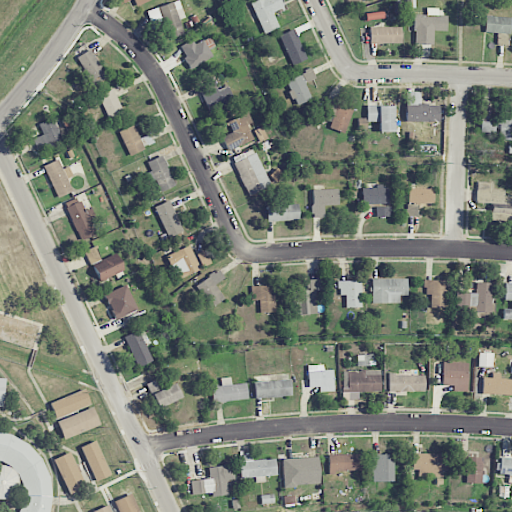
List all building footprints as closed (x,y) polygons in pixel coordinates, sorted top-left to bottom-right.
[(185,17),(178,0),(176,0),(146,11),(151,25),(164,20),(170,39),(184,33),(179,19),(185,17)] [(278,27),(272,12),(282,7),(279,0),(254,0),(249,2),(263,34),(278,27)] [(364,20),(383,19),(383,12),(364,13),(364,20)] [(447,31),(447,15),(414,15),(413,44),(432,45),(433,31),(447,31)] [(511,17),(485,16),(484,32),(510,33),(511,17)] [(401,43),(402,27),(369,26),(368,42),(401,43)] [(291,65),(306,59),(293,29),(278,35),(291,65)] [(507,45),(507,34),(496,33),(496,44),(507,45)] [(194,44),(192,40),(179,47),(190,68),(213,57),(204,39),(194,44)] [(77,56),(92,85),(106,78),(91,49),(77,56)] [(305,82),(315,79),(312,70),(286,78),(294,104),(310,100),(305,82)] [(209,112),(234,100),(227,85),(219,89),(215,80),(197,88),(209,112)] [(122,113),(113,89),(98,94),(107,119),(122,113)] [(405,121),(439,122),(439,105),(419,104),(420,92),(406,91),(405,121)] [(321,119),(331,122),(329,128),(345,133),(352,105),(327,98),(321,119)] [(393,105),(366,105),(366,121),(378,122),(378,131),(393,131),(393,105)] [(480,114),(479,131),(497,132),(497,140),(511,140),(511,109),(499,109),(499,115),(480,114)] [(253,140),(247,125),(253,122),(249,113),(227,121),(232,132),(222,136),(227,150),(253,140)] [(38,123),(43,136),(32,139),(36,150),(61,142),(53,118),(38,123)] [(118,131),(129,156),(144,150),(134,125),(118,131)] [(42,134),(38,126),(27,131),(31,139),(42,134)] [(248,196),(271,186),(254,149),(231,160),(248,196)] [(158,191),(173,187),(164,155),(148,160),(158,191)] [(66,178),(72,176),(68,166),(61,169),(57,159),(43,165),(57,198),(72,191),(66,178)] [(511,196),(505,196),(505,190),(494,189),(494,182),(478,182),(478,202),(492,202),(491,213),(511,213),(511,196)] [(362,204),(388,204),(389,187),(362,186),(362,204)] [(434,189),(408,188),(407,202),(433,203),(434,189)] [(339,205),(338,189),(312,190),(312,218),(323,218),(322,205),(339,205)] [(184,207),(180,195),(154,206),(167,237),(182,231),(174,211),(184,207)] [(80,241),(97,233),(87,211),(85,212),(80,201),(65,207),(80,241)] [(407,203),(406,216),(416,216),(417,204),(407,203)] [(265,204),(266,221),(298,220),(298,204),(265,204)] [(391,206),(376,207),(376,216),(391,216),(391,206)] [(170,263),(182,258),(189,274),(200,269),(189,245),(167,255),(170,263)] [(123,270),(116,254),(91,264),(99,281),(123,270)] [(210,307),(224,298),(215,284),(225,278),(219,269),(195,285),(210,307)] [(307,290),(292,290),(293,315),(316,314),(315,291),(321,290),(321,279),(307,279),(307,290)] [(407,279),(371,279),(371,303),(399,303),(399,295),(407,295),(407,279)] [(447,280),(423,279),(423,296),(430,297),(430,307),(446,307),(447,280)] [(337,281),(337,295),(345,295),(345,307),(361,307),(361,280),(337,281)] [(491,312),(492,283),(476,282),(476,293),(455,292),(455,311),(491,312)] [(102,295),(114,319),(137,309),(125,284),(102,295)] [(250,285),(251,300),(259,300),(259,312),(275,312),(274,285),(250,285)] [(123,337),(137,367),(152,360),(138,330),(123,337)] [(492,352),(477,352),(476,366),(491,367),(492,352)] [(356,355),(357,365),(373,365),(372,354),(356,355)] [(468,363),(442,362),(442,385),(453,385),(453,391),(467,391),(468,363)] [(319,392),(334,391),(333,369),(323,370),(323,364),(307,365),(307,387),(319,386),(319,392)] [(343,370),(342,392),(350,392),(350,399),(358,399),(358,391),(380,392),(381,371),(343,370)] [(500,373),(491,372),(491,377),(481,377),(481,394),(511,394),(511,378),(500,378),(500,373)] [(424,374),(387,375),(388,391),(425,391),(424,374)] [(165,387),(161,376),(146,383),(157,408),(181,397),(174,383),(165,387)] [(212,403),(248,398),(245,382),(230,385),(229,377),(220,378),(220,384),(210,385),(212,403)] [(254,381),(254,398),(291,396),(291,380),(254,381)] [(0,511),(47,511),(48,511),(51,484),(43,463),(29,444),(10,434),(0,432),(0,398),(2,398),(4,383),(0,382),(0,511)] [(49,402),(55,418),(91,405),(85,389),(49,402)] [(57,419),(63,438),(99,426),(93,408),(57,419)] [(95,481),(110,475),(95,440),(80,447),(95,481)] [(84,485),(70,452),(53,459),(67,492),(84,485)] [(447,454),(414,453),(413,477),(446,477),(447,454)] [(511,483),(511,453),(499,453),(499,474),(507,475),(507,483),(511,483)] [(252,460),(251,454),(238,455),(240,478),(254,477),(255,483),(264,482),(263,476),(276,475),(275,458),(252,460)] [(363,470),(362,454),(327,455),(328,472),(363,470)] [(372,482),(393,481),(393,454),(372,454),(372,482)] [(281,458),(283,486),(318,485),(317,457),(281,458)] [(482,457),(461,457),(460,471),(465,471),(465,482),(481,483),(482,457)] [(190,480),(191,494),(211,493),(211,496),(227,495),(226,480),(234,479),(233,464),(208,466),(209,479),(190,480)] [(118,511),(138,511),(131,493),(114,501),(118,511)]
